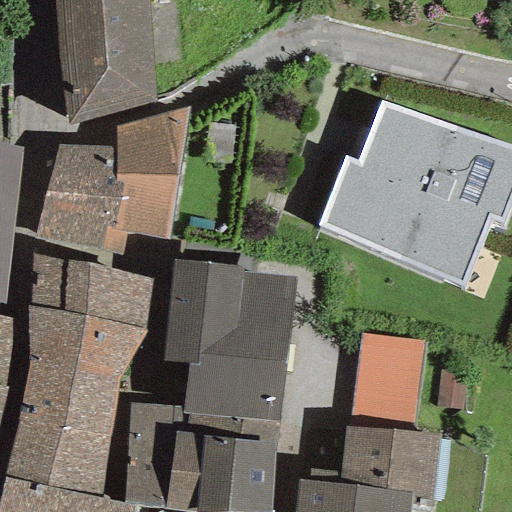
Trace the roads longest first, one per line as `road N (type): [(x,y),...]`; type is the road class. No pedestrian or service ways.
road 1 (residential): [(33,132),(97,128),(165,107),(294,44),(385,55),(511,89)]
road 2 (residential): [(33,132),(15,377),(0,462)]
road 3 (residential): [(36,0),(33,132)]
